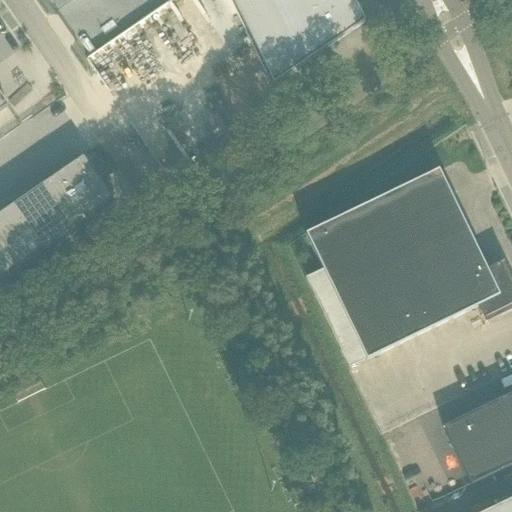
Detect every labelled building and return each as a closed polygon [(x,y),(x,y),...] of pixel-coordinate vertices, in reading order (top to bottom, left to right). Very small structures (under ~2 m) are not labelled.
[(365,24),(353,0),(231,0),(273,86),(292,73),(290,70),(315,53),(317,56),(365,24)] [(114,206),(82,159),(9,209),(42,256),(114,206)] [(305,236),(366,362),(476,309),(483,321),(511,306),(511,294),(498,265),(486,271),(438,172),(305,236)] [(511,394),(442,429),(470,487),(511,466),(511,394)] [(511,511),(511,500),(487,511),(511,511)]
